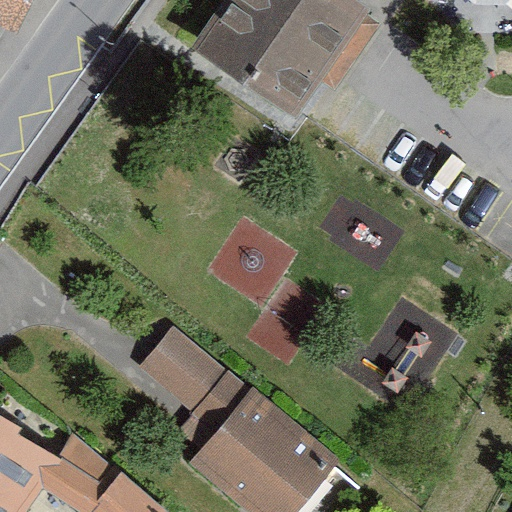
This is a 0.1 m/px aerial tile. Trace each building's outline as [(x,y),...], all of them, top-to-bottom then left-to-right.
[(27,0),(0,0),(0,11),(17,20),(27,0)] [(374,0),(373,0),(217,0),(191,38),(298,111),(321,77),(335,87),(353,62),(381,20),(367,11),(374,0)] [(293,511),(340,456),(174,321),(139,364),(195,410),(180,428),(201,444),(189,459),(254,511),(293,511)] [(53,453),(0,416),(0,511),(10,511),(35,475),(53,453)] [(67,434),(53,453),(35,475),(82,511),(163,511),(164,511),(67,434)]
